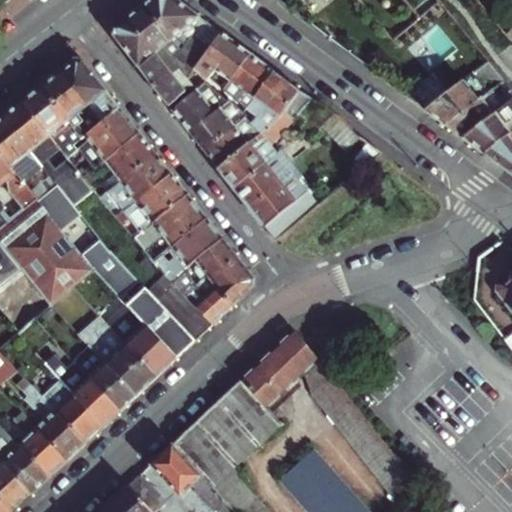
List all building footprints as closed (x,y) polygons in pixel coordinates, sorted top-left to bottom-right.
[(149,0),(148,1),(179,25),(199,39),(212,23),(199,13),(182,0),(149,0)] [(188,90),(152,46),(157,41),(165,51),(170,46),(163,38),(179,25),(148,1),(118,26),(117,36),(171,104),(188,90)] [(449,12),(443,5),(432,13),(438,21),(449,12)] [(212,23),(199,39),(209,47),(222,30),(212,23)] [(195,66),(203,56),(209,47),(199,39),(179,25),(163,38),(170,46),(165,51),(157,41),(152,46),(188,90),(193,87),(190,83),(198,77),(195,66)] [(209,47),(203,56),(233,79),(252,53),(222,30),(209,47)] [(252,53),(233,79),(256,97),(276,70),(252,53)] [(103,114),(107,120),(122,108),(108,90),(84,61),(76,60),(61,72),(89,106),(96,101),(105,112),(103,114)] [(493,65),(452,97),(432,113),(450,126),(491,93),(487,87),(502,76),(493,65)] [(276,70),(256,97),(280,116),(301,89),(297,86),(276,70)] [(103,123),(89,106),(61,72),(42,87),(70,122),(77,131),(83,125),(86,129),(83,132),(86,136),(103,123)] [(234,99),(226,89),(215,77),(205,85),(224,107),(234,99)] [(438,79),(412,99),(432,113),(452,97),(438,79)] [(491,93),(450,126),(467,138),(511,103),(511,88),(506,81),(491,93)] [(205,85),(175,109),(192,131),(224,107),(205,85)] [(62,128),(70,122),(42,87),(23,102),(68,157),(79,149),(62,128)] [(290,126),(314,98),(301,89),(280,116),(265,130),(274,140),(290,126)] [(192,131),(207,150),(239,125),(250,117),(245,111),(234,99),(224,107),(192,131)] [(32,152),(59,186),(76,207),(95,190),(90,185),(85,178),(80,171),(68,157),(23,102),(0,120),(0,127),(12,143),(20,137),(32,152)] [(511,103),(467,138),(488,153),(511,135),(511,129),(509,126),(511,124),(511,103)] [(107,120),(103,123),(86,136),(89,140),(93,145),(83,153),(96,169),(105,161),(141,132),(122,108),(107,120)] [(263,132),(250,117),(239,125),(252,141),(263,132)] [(239,125),(207,150),(221,167),(252,141),(239,125)] [(0,127),(0,152),(34,195),(45,186),(24,159),(32,152),(20,137),(12,143),(0,127)] [(307,141),(311,138),(304,129),(281,149),(284,152),(303,137),(307,141)] [(263,132),(252,141),(270,163),(284,152),(281,149),(274,140),(265,130),(263,132)] [(141,132),(105,161),(121,181),(157,153),(141,132)] [(511,135),(488,153),(511,170),(511,135)] [(303,137),(284,152),(291,161),(296,157),(314,142),(311,138),(307,141),(303,137)] [(270,163),(252,141),(221,167),(238,188),(270,163)] [(0,187),(9,180),(10,192),(25,210),(37,199),(36,198),(34,195),(0,152),(0,187)] [(302,166),(296,157),(291,161),(284,152),(270,163),(238,188),(277,236),(278,236),(322,200),(298,170),(302,166)] [(157,153),(121,181),(100,197),(104,201),(114,193),(122,203),(111,211),(116,217),(173,173),(157,153)] [(84,168),(80,171),(85,178),(89,174),(84,168)] [(173,173),(116,217),(120,222),(128,216),(141,233),(190,195),(173,173)] [(89,174),(85,178),(90,185),(96,180),(89,174)] [(44,199),(40,202),(62,231),(82,215),(76,207),(59,186),(44,199)] [(208,218),(190,195),(141,233),(134,239),(142,247),(162,232),(173,246),(208,218)] [(62,231),(40,202),(37,199),(25,210),(12,220),(0,205),(0,241),(51,305),(94,270),(82,256),(62,231)] [(177,274),(197,259),(224,238),(208,218),(173,246),(179,254),(165,264),(170,271),(166,274),(171,279),(177,274)] [(209,275),(213,279),(240,258),(224,238),(197,259),(209,275)] [(102,240),(82,256),(94,270),(129,308),(177,359),(178,357),(177,356),(187,347),(188,348),(191,345),(189,343),(193,340),(195,342),(196,340),(159,301),(147,289),(134,301),(128,294),(141,282),(108,247),(102,240)] [(51,305),(0,241),(0,305),(12,321),(20,331),(51,305)] [(240,258),(213,279),(218,286),(233,306),(254,286),(255,277),(240,258)] [(499,296),(511,333),(511,270),(506,278),(510,292),(499,296)] [(171,279),(175,284),(181,280),(177,274),(171,279)] [(202,281),(197,285),(201,290),(206,286),(202,281)] [(213,324),(185,295),(176,285),(159,301),(196,340),(213,324)] [(206,296),(201,290),(197,285),(185,295),(213,324),(233,306),(218,286),(206,296)] [(177,359),(129,308),(120,317),(136,335),(127,344),(158,377),(177,359)] [(12,321),(0,331),(0,346),(16,334),(20,331),(12,321)] [(241,465),(287,422),(273,408),(313,370),(321,388),(337,374),(299,328),(265,360),(189,432),(218,465),(206,477),(216,488),(235,471),(241,465)] [(127,344),(116,333),(106,341),(117,353),(127,344)] [(89,345),(106,363),(137,396),(158,377),(127,344),(117,353),(106,341),(100,335),(89,345)] [(177,356),(178,357),(188,348),(187,347),(177,356)] [(0,386),(18,372),(0,352),(0,386)] [(137,396),(106,363),(98,371),(84,356),(80,360),(84,365),(80,368),(122,411),(137,396)] [(84,365),(80,360),(76,364),(80,368),(84,365)] [(122,411),(80,368),(71,377),(64,369),(56,376),(105,427),(122,411)] [(105,427),(56,376),(54,374),(46,382),(65,402),(55,411),(87,444),(105,427)] [(425,480),(378,423),(370,414),(349,388),(337,374),(321,388),(414,499),(426,486),(423,482),(425,480)] [(87,444),(55,411),(51,407),(31,385),(25,391),(29,396),(26,399),(46,420),(37,428),(69,462),(87,444)] [(30,435),(19,446),(50,479),(69,462),(37,428),(24,415),(18,421),(30,435)] [(50,479),(19,446),(0,425),(0,462),(32,496),(50,479)] [(187,434),(176,444),(206,477),(218,465),(189,432),(187,434)] [(176,444),(154,465),(185,496),(197,484),(201,488),(198,491),(217,511),(218,511),(221,510),(223,511),(238,511),(231,504),(216,488),(206,477),(176,444)] [(300,465),(345,511),(376,511),(318,448),(300,465)] [(15,511),(32,496),(0,462),(0,497),(13,511),(15,511)] [(241,465),(235,471),(241,478),(247,472),(241,465)] [(345,511),(300,465),(283,480),(312,511),(345,511)] [(235,471),(216,488),(231,504),(238,511),(273,511),(241,478),(235,471)] [(145,473),(132,485),(156,511),(170,499),(145,473)] [(156,511),(132,485),(108,507),(112,511),(156,511)] [(0,511),(13,511),(0,497),(0,511)]
